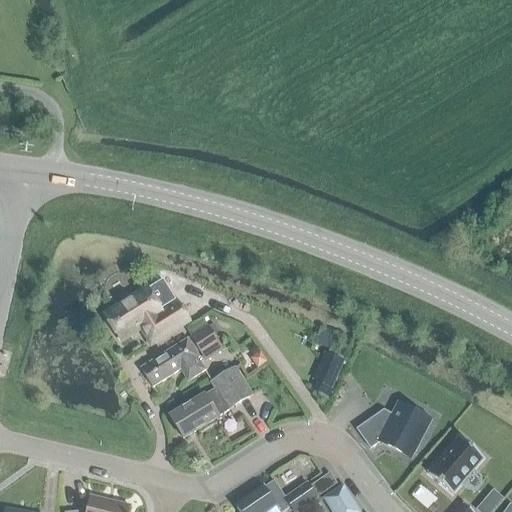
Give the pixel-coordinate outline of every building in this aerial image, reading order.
[(147,290),(105,316),(121,341),(141,329),(151,345),(188,322),(177,304),(162,314),(147,290)] [(189,340),(201,357),(219,346),(207,328),(189,340)] [(141,369),(152,388),(180,371),(188,382),(205,372),(197,360),(199,359),(187,340),(141,369)] [(260,352),(250,359),(257,369),(267,362),(260,352)] [(324,354),(312,381),(332,390),(344,362),(324,354)] [(229,410),(252,397),(234,369),(211,383),(215,390),(204,396),(169,417),(183,439),(218,418),(229,411),(229,410)] [(366,423),(356,431),(370,450),(380,443),(410,458),(429,422),(425,420),(427,417),(414,411),(413,414),(397,405),(391,416),(382,411),(371,420),(372,422),(367,425),(366,423)] [(483,460),(459,439),(427,475),(452,496),(483,460)] [(263,487),(235,506),(238,511),(284,511),(290,508),(292,511),(298,511),(317,499),(307,485),(285,500),(274,482),(264,488),(263,487)] [(340,511),(354,503),(343,486),(323,499),(331,511),(340,511)] [(492,491),(475,511),(492,511),(503,500),(492,491)] [(90,498),(87,511),(81,511),(128,511),(130,507),(90,498)]
